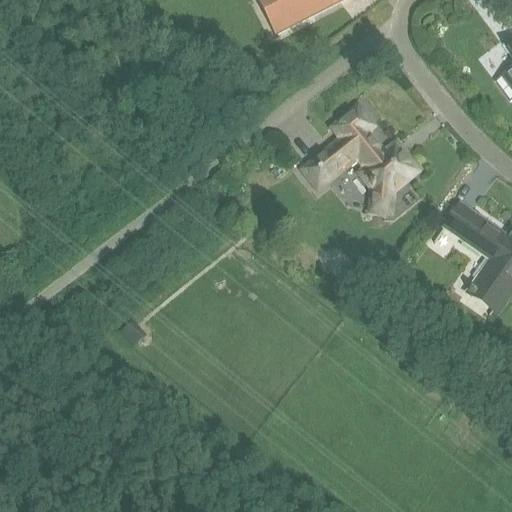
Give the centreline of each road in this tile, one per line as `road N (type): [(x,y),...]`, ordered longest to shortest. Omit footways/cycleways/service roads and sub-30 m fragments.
road 1 (residential): [(0,330),(396,30)]
road 2 (residential): [(396,30),(455,122),(511,174)]
